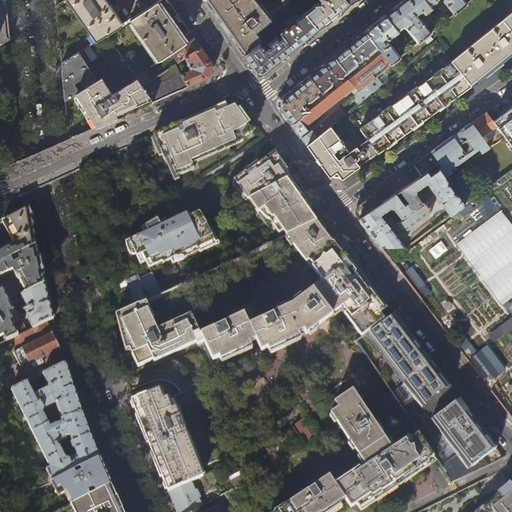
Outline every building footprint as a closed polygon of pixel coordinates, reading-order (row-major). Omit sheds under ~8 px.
[(0,0),(0,45),(10,38),(9,29),(7,6),(5,0),(0,0)] [(106,0),(62,0),(56,4),(59,28),(62,62),(89,45),(127,21),(125,19),(121,21),(106,0)] [(272,20),(254,0),(204,0),(211,10),(220,22),(229,35),(239,49),(244,56),(261,44),(260,43),(263,42),(263,41),(256,33),(272,20)] [(334,18),(350,5),(345,0),(326,0),(327,1),(325,0),(321,3),(321,4),(318,4),(308,12),(304,7),(301,10),(319,30),(334,18)] [(431,11),(429,9),(422,0),(403,0),(400,3),(385,15),(398,32),(403,28),(407,30),(418,44),(431,33),(421,20),(419,21),(416,17),(422,13),(424,16),(431,11)] [(511,0),(472,0),(467,4),(454,15),(431,33),(418,44),(401,58),(393,65),(399,72),(435,43),(451,62),(470,86),(511,51),(511,0)] [(422,0),(429,9),(437,3),(436,2),(438,0),(443,0),(444,1),(443,2),(454,15),(467,4),(463,0),(422,0)] [(159,62),(163,59),(173,53),(188,43),(175,26),(180,23),(176,17),(171,20),(158,1),(129,20),(159,62)] [(304,42),(319,30),(301,10),(299,12),(302,16),(296,21),(296,25),(294,25),(293,25),(291,27),(291,28),(287,28),(281,34),(283,36),(295,49),(304,42)] [(375,23),(365,31),(383,53),(393,65),(401,58),(388,43),(386,42),(385,43),(383,40),(385,38),(386,39),(390,40),(399,34),(398,32),(385,15),(375,23)] [(381,54),(383,53),(365,31),(348,45),(334,56),(348,74),(358,66),(359,62),(360,63),(362,62),(363,60),(364,58),(367,58),(377,50),(381,54)] [(279,62),(295,49),(283,36),(279,39),(277,37),(267,45),(266,45),(263,42),(260,43),(261,44),(244,56),(250,65),(256,73),(264,74),(279,62)] [(184,58),(201,47),(198,43),(195,39),(188,43),(173,53),(176,59),(170,62),(170,64),(168,66),(169,68),(176,64),(184,58)] [(64,81),(65,100),(79,92),(75,84),(79,81),(84,88),(96,80),(86,63),(97,57),(89,45),(62,62),(64,81)] [(182,74),(189,86),(196,83),(210,77),(214,65),(208,56),(201,47),(184,58),(186,61),(187,61),(191,69),(182,74)] [(176,59),(173,53),(163,59),(168,66),(170,64),(170,62),(176,59)] [(393,65),(383,53),(381,54),(369,64),(363,69),(343,84),(337,89),(329,96),(326,98),(321,102),(309,111),(292,125),(297,132),(302,139),(310,132),(307,127),(347,96),(350,100),(378,77),(393,65)] [(342,79),(348,74),(334,56),(322,66),(309,76),(321,91),(325,96),(326,98),(329,96),(326,92),(333,86),(333,83),(335,83),(337,82),(338,81),(338,79),(342,79)] [(95,63),(103,76),(107,74),(99,61),(95,63)] [(470,87),(470,86),(451,62),(359,128),(377,154),(401,137),(452,100),(470,87)] [(67,116),(69,135),(90,127),(92,129),(103,124),(137,109),(165,97),(189,86),(182,74),(176,64),(169,68),(151,81),(142,86),(137,79),(113,94),(103,76),(96,80),(84,88),(79,92),(65,100),(67,116)] [(142,86),(151,81),(145,72),(136,77),(137,79),(142,86)] [(317,95),(321,91),(309,76),(295,87),(280,99),(280,106),(292,125),(309,111),(305,105),(308,102),(310,104),(319,97),(317,95)] [(384,84),(378,77),(350,100),(310,132),(302,139),(305,142),(307,146),(331,127),(384,84)] [(168,158),(177,177),(194,169),(191,161),(241,139),(252,132),(235,106),(228,109),(226,103),(216,108),(185,121),(153,135),(164,159),(168,158)] [(511,107),(493,122),(500,131),(504,137),(511,147),(511,107)] [(500,131),(493,122),(486,112),(479,118),(472,122),(485,142),(500,131)] [(426,156),(414,165),(421,176),(427,172),(436,166),(439,170),(445,178),(450,175),(450,176),(462,167),(467,164),(489,148),(485,142),(472,122),(459,132),(426,156)] [(349,152),(331,127),(307,146),(315,157),(327,174),(329,177),(336,172),(342,180),(360,167),(355,160),(356,159),(357,160),(359,158),(358,156),(359,156),(360,157),(362,157),(363,157),(364,156),(365,154),(365,153),(364,151),(362,151),(361,151),(360,151),(356,146),(355,147),(354,147),(351,149),(352,150),(349,152)] [(233,180),(248,200),(292,176),(280,160),(276,154),(267,161),(266,159),(247,172),(246,172),(233,180)] [(475,175),(467,164),(462,167),(470,178),(475,175)] [(421,176),(414,165),(397,177),(384,186),(366,199),(356,206),(355,214),(357,216),(359,219),(396,193),(400,191),(421,176)] [(429,175),(427,172),(421,176),(400,191),(409,202),(404,205),(396,193),(359,219),(364,226),(372,237),(377,243),(380,247),(403,247),(381,216),(391,208),(394,208),(402,220),(400,222),(407,230),(432,212),(425,202),(423,204),(416,194),(416,191),(427,183),(451,216),(469,202),(464,195),(460,198),(457,194),(452,194),(453,191),(450,188),(456,184),(451,178),(447,181),(445,178),(439,170),(436,172),(435,170),(429,175)] [(292,176),(248,200),(277,240),(286,236),(316,221),(307,210),(310,208),(298,191),(301,189),(292,176)] [(511,223),(501,209),(456,241),(502,306),(511,297),(511,223)] [(30,236),(26,228),(31,225),(29,220),(26,215),(24,211),(11,217),(2,222),(13,243),(0,250),(0,263),(11,258),(21,253),(36,245),(36,244),(35,245),(30,236)] [(209,230),(199,214),(188,219),(186,215),(160,228),(157,220),(139,229),(142,235),(123,244),(126,253),(127,256),(129,258),(134,259),(139,268),(145,265),(147,272),(170,264),(172,267),(199,254),(201,256),(218,246),(211,229),(209,230)] [(384,310),(316,221),(286,236),(324,282),(292,305),(249,325),(244,314),(201,334),(191,314),(157,330),(152,320),(154,319),(146,301),(116,315),(112,316),(124,351),(128,349),(137,366),(153,360),(154,363),(196,343),(197,346),(204,342),(213,361),(219,358),(221,361),(251,347),(249,343),(256,340),(261,352),(267,349),(269,352),(300,337),(298,334),(304,331),(306,335),(342,307),(346,312),(344,314),(361,336),(365,334),(384,320),(380,314),(384,310)] [(36,245),(21,253),(22,257),(19,259),(19,260),(13,264),(11,258),(0,263),(0,337),(3,336),(6,341),(17,336),(11,322),(13,318),(10,313),(14,311),(2,288),(0,288),(0,276),(13,270),(18,280),(19,280),(25,294),(45,284),(41,266),(36,245)] [(432,292),(413,266),(405,272),(424,297),(432,292)] [(45,284),(25,294),(20,296),(26,307),(23,309),(25,312),(23,313),(25,318),(27,317),(33,328),(46,322),(53,319),(50,305),(45,284)] [(511,328),(511,309),(487,328),(495,342),(511,328)] [(466,469),(483,458),(496,448),(480,426),(463,405),(461,407),(459,404),(457,401),(459,400),(432,364),(410,334),(406,337),(404,334),(402,331),(405,328),(393,313),(384,320),(365,334),(455,455),(466,469)] [(46,322),(33,328),(17,336),(6,341),(17,364),(11,366),(21,385),(26,382),(42,375),(66,363),(60,351),(55,341),(50,331),(46,322)] [(406,337),(410,334),(405,328),(402,331),(404,334),(406,337)] [(487,348),(467,361),(485,385),(505,371),(487,348)] [(11,390),(50,467),(45,470),(51,481),(99,457),(90,432),(81,406),(66,363),(42,375),(48,387),(33,394),(26,382),(21,385),(11,390)] [(168,492),(192,482),(204,476),(200,467),(228,455),(204,396),(178,406),(174,395),(170,396),(168,390),(161,393),(159,389),(131,401),(143,430),(161,474),(168,492)] [(404,401),(395,389),(391,392),(399,405),(404,401)] [(429,449),(419,434),(418,433),(407,441),(405,439),(392,448),(352,390),(334,402),(338,408),(330,413),(366,466),(361,470),(359,467),(335,484),(329,475),(286,504),(285,503),(274,511),(273,511),(330,511),(341,505),(339,502),(345,499),(351,508),(356,504),(360,509),(435,458),(429,449)] [(466,469),(455,455),(441,466),(452,483),(489,465),(483,458),(466,469)] [(56,511),(111,485),(104,467),(101,461),(99,457),(51,481),(0,505),(3,511),(56,511)] [(203,506),(192,482),(168,492),(174,505),(176,511),(190,511),(199,508),(203,506)] [(511,511),(511,484),(500,491),(502,494),(478,511),(511,511)] [(111,485),(56,511),(123,511),(116,494),(111,485)]
